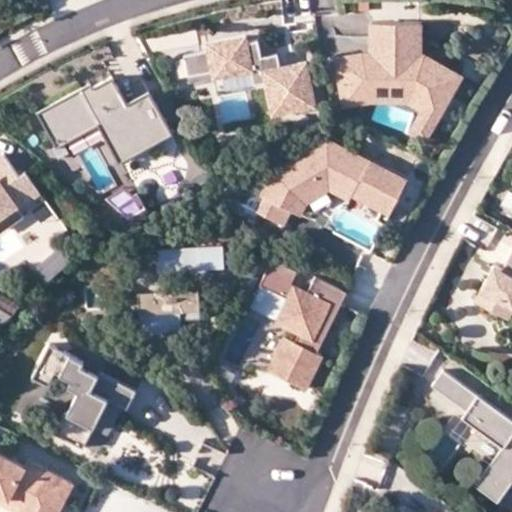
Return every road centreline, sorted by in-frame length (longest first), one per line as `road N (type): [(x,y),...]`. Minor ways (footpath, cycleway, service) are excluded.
road 1 (residential): [(511,73),(422,231),(303,496),(268,511)]
road 2 (residential): [(151,0),(0,65)]
